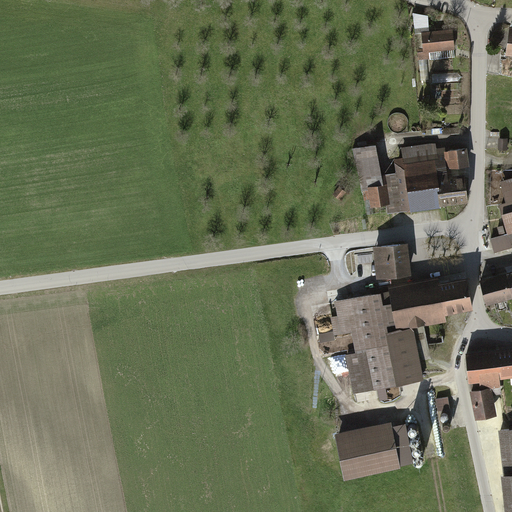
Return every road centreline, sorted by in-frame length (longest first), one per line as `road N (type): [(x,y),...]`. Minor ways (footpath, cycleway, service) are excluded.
road 1 (tertiary): [(0,288),(473,224)]
road 2 (tertiary): [(473,224),(479,35),(471,18)]
road 3 (tertiary): [(482,326),(459,350),(458,372),(488,511)]
